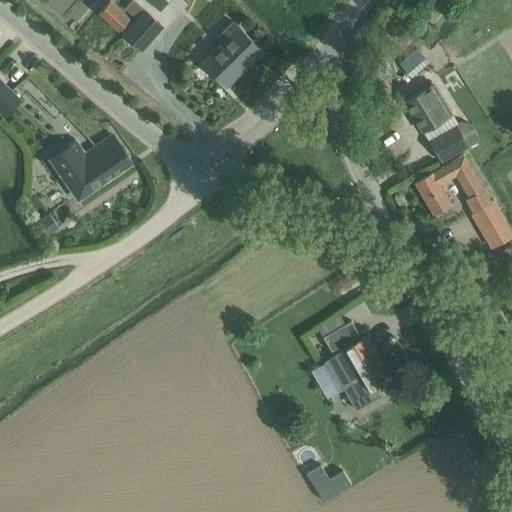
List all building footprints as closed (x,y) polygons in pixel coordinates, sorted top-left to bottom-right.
[(118,28),(128,16),(110,0),(107,0),(98,10),(118,28)] [(141,49),(162,25),(134,0),(130,0),(124,7),(136,18),(123,33),(141,49)] [(226,84),(261,49),(232,20),(215,37),(221,42),(202,60),(226,84)] [(66,120),(78,109),(39,67),(27,78),(66,120)] [(0,109),(3,113),(18,99),(19,98),(0,79),(0,109)] [(451,113),(433,82),(404,99),(424,133),(428,139),(445,128),(455,123),(456,123),(451,113)] [(456,123),(455,123),(445,128),(428,139),(440,160),(458,150),(468,144),(479,137),(471,122),(462,119),(456,123)] [(105,180),(104,178),(109,175),(110,176),(112,175),(111,174),(131,161),(112,134),(84,153),(75,140),(64,147),(50,157),(55,163),(78,197),(103,180),(103,181),(105,180)] [(490,199),(463,152),(414,181),(432,212),(450,201),(439,182),(455,173),(469,196),(465,198),(473,211),(471,212),(490,246),(511,232),(492,198),(490,199)] [(61,204),(51,213),(60,223),(70,215),(61,204)] [(330,349),(358,333),(350,319),(322,335),(330,349)] [(389,377),(365,335),(340,349),(340,350),(323,360),(324,361),(325,360),(334,377),(337,376),(354,406),(353,406),(354,407),(369,398),(365,390),(389,377)]
